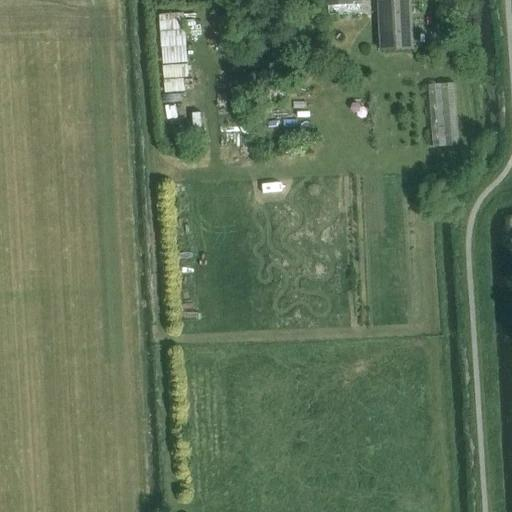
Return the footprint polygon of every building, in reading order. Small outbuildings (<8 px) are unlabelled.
[(412,0),(377,0),(380,52),(415,50),(412,0)] [(184,11),(160,13),(163,63),(187,61),(184,11)] [(163,67),(164,79),(189,78),(188,65),(163,67)] [(430,83),(432,144),(462,142),(459,82),(430,83)] [(286,85),(276,85),(263,84),(263,101),(286,101),(286,85)]
